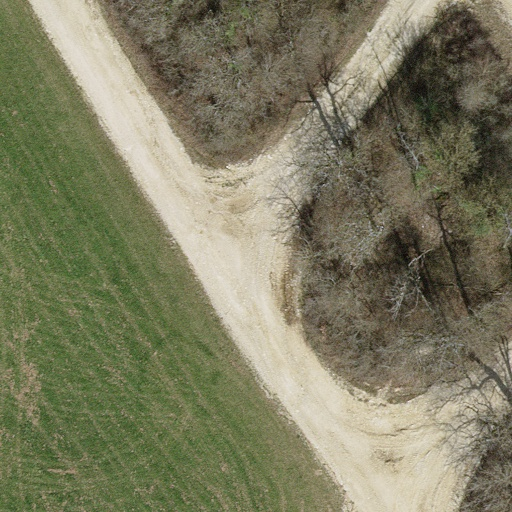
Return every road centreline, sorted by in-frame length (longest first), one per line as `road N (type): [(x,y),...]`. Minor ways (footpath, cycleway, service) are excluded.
road 1 (track): [(61,0),(378,511)]
road 2 (track): [(511,371),(356,475)]
